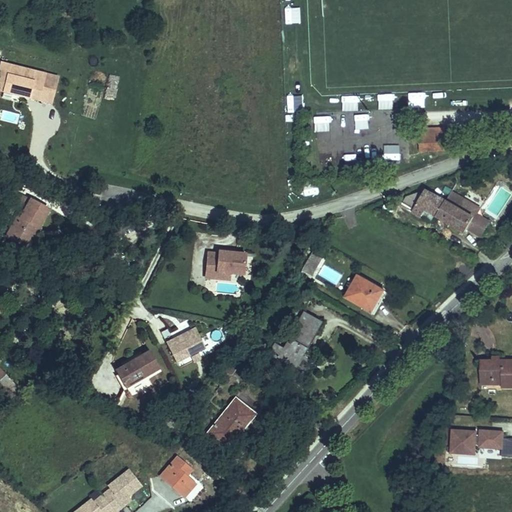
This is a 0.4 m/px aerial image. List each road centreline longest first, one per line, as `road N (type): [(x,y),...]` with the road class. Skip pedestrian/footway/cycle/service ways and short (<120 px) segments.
road 1 (residential): [(76,188),(141,209),(240,220),(336,205),(511,154)]
road 2 (residential): [(322,456),(511,256)]
